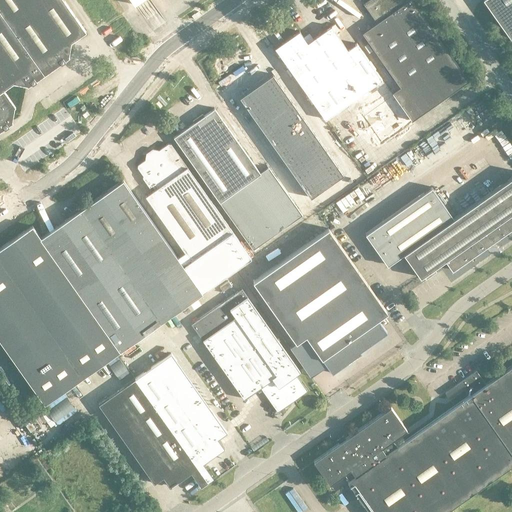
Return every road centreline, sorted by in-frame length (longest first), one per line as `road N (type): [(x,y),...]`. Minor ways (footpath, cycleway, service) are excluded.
road 1 (unclassified): [(208,511),(403,374),(457,314),(511,273)]
road 2 (unclassified): [(0,217),(74,160),(175,43),(234,0)]
